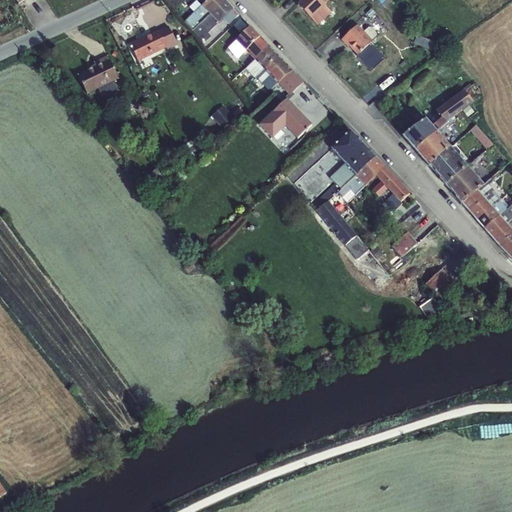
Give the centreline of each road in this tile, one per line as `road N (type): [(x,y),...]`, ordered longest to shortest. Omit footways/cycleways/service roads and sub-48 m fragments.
road 1 (unclassified): [(497,265),(244,0)]
road 2 (unclassified): [(116,0),(0,48)]
